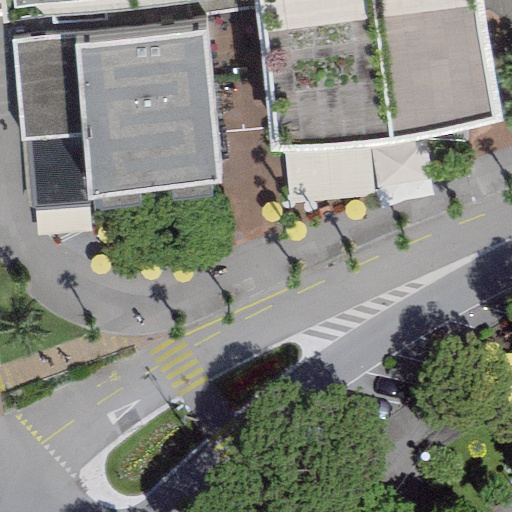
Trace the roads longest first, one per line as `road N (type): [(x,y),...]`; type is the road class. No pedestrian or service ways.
road 1 (residential): [(511,219),(203,346),(0,476)]
road 2 (residential): [(158,511),(350,360),(443,296),(511,261)]
